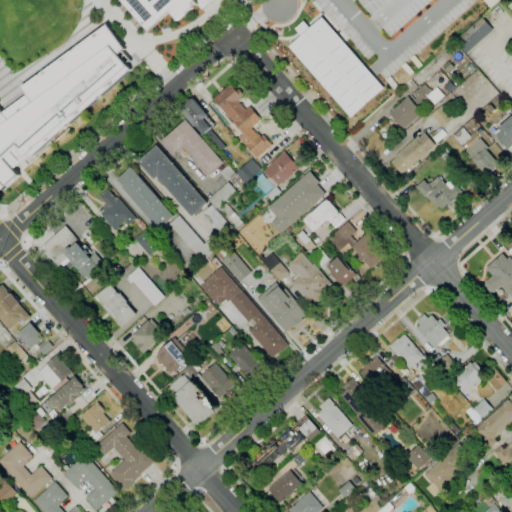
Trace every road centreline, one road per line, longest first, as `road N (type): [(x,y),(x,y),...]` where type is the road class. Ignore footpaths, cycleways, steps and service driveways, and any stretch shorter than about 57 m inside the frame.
road 1 (residential): [(511,193),(150,511)]
road 2 (residential): [(511,351),(233,33)]
road 3 (residential): [(236,511),(0,239)]
road 4 (residential): [(233,33),(0,241)]
